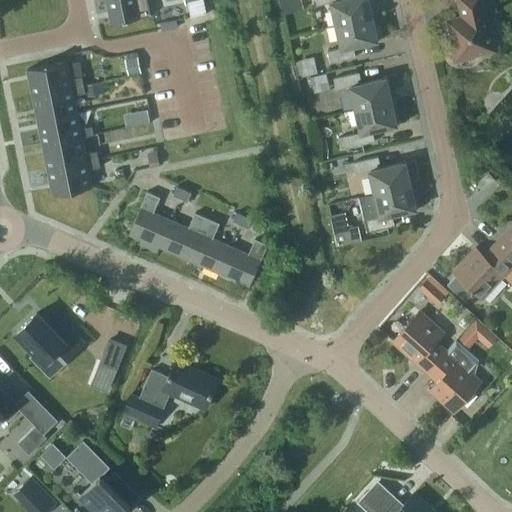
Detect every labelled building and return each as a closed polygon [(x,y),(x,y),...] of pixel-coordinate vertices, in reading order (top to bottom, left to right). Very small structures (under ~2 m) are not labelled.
[(151,15),(147,0),(106,0),(110,20),(111,23),(151,15)] [(278,0),(282,14),(303,9),(300,0),(278,0)] [(331,2),(336,25),(372,16),(369,5),(371,5),(369,0),(315,0),(317,5),(331,2)] [(453,41),(450,42),(454,61),(473,57),(473,54),(494,49),(485,13),(490,12),(487,0),(458,0),(461,8),(462,8),(464,17),(448,21),(453,41)] [(372,16),(336,25),(341,47),(327,50),(330,62),(355,56),(353,45),(376,40),(376,42),(377,41),(377,39),(379,39),(376,27),(374,27),(372,16)] [(302,76),(317,73),(313,57),(298,61),(302,76)] [(47,62),(45,63),(45,65),(27,69),(27,72),(28,72),(32,92),(31,92),(32,95),(84,84),(82,76),(70,78),(66,61),(48,65),(47,62)] [(350,86),(355,109),(391,101),(388,90),(390,89),(387,77),(385,78),(385,75),(384,76),(384,78),(361,83),(359,72),(333,77),(336,89),(350,86)] [(314,93),(330,89),(326,73),(310,77),(314,93)] [(87,85),(88,95),(100,93),(98,83),(87,85)] [(73,95),(85,92),(84,84),(32,95),(32,97),(33,97),(37,117),(36,117),(37,119),(77,111),(73,95)] [(391,101),(355,109),(360,132),(346,135),(349,147),(374,141),(372,129),(395,124),(395,126),(396,126),(396,124),(398,123),(395,111),(393,111),(391,101)] [(148,110),(136,112),(139,124),(150,122),(148,110)] [(82,137),(94,134),(92,125),(80,128),(77,111),(37,119),(37,122),(38,122),(42,142),(41,142),(42,144),(82,136),(82,137)] [(341,148),(349,147),(346,135),(338,137),(341,148)] [(43,146),(47,166),(46,166),(47,169),(99,158),(97,150),(85,152),(82,137),(82,136),(42,144),(42,146),(43,146)] [(150,167),(159,165),(156,151),(147,153),(150,167)] [(369,170),(374,193),(410,185),(407,174),(409,173),(407,161),(405,162),(404,160),(403,160),(403,162),(380,167),(378,156),(353,162),(355,173),(369,170)] [(52,194),(92,186),(88,169),(100,166),(99,158),(47,169),(47,171),(48,171),(52,191),(51,191),(52,194)] [(410,185),(374,193),(380,216),(366,219),(368,231),(394,225),(391,214),(414,208),(414,210),(416,210),(415,208),(417,207),(414,195),(412,196),(410,185)] [(180,198),(184,189),(177,186),(173,195),(180,198)] [(188,201),(192,192),(184,189),(180,198),(188,201)] [(129,233),(159,246),(171,220),(153,212),(160,197),(148,191),(129,233)] [(332,204),(335,216),(355,212),(353,200),(332,204)] [(159,246),(189,259),(207,217),(195,212),(188,227),(171,220),(159,246)] [(244,215),(237,212),(233,221),(240,224),(244,215)] [(244,215),(240,224),(247,227),(251,218),(244,215)] [(189,259),(218,272),(230,246),(212,238),(219,222),(207,217),(189,259)] [(511,224),(494,245),(511,261),(511,224)] [(333,230),(337,245),(361,240),(358,225),(348,227),(333,230)] [(230,246),(218,272),(248,285),(266,243),(254,238),(247,253),(230,246)] [(511,264),(511,261),(494,245),(484,255),(475,247),(453,271),(482,297),(503,274),(511,264)] [(511,282),(511,264),(503,274),(511,282)] [(429,298),(438,288),(427,278),(418,288),(429,298)] [(39,310),(18,330),(47,360),(67,340),(67,339),(75,331),(61,316),(53,325),(39,310)] [(392,340),(427,371),(445,351),(434,341),(442,332),(418,311),(392,340)] [(482,332),(493,342),(497,337),(476,319),(459,338),(469,347),(482,332)] [(114,366),(123,344),(110,339),(101,361),(114,366)] [(445,351),(427,371),(438,380),(430,389),(454,411),(480,382),(468,371),(478,360),(455,339),(445,351)] [(123,412),(155,426),(170,392),(205,408),(218,378),(176,360),(169,376),(151,368),(139,397),(131,394),(123,412)] [(21,407),(19,409),(43,434),(58,420),(28,389),(27,390),(29,392),(19,403),(17,401),(16,402),(21,407)] [(0,417),(2,416),(7,421),(19,409),(21,407),(16,402),(6,391),(3,393),(0,390),(0,417)] [(92,482),(81,493),(78,490),(77,491),(95,509),(92,511),(121,511),(139,496),(141,498),(142,497),(115,470),(114,471),(117,473),(107,482),(105,480),(101,475),(110,466),(83,439),(67,455),(66,456),(92,482)] [(53,441),(40,453),(54,467),(55,467),(51,463),(63,452),(66,456),(67,455),(53,441)] [(31,492),(23,500),(35,511),(45,511),(56,501),(31,476),(23,483),(31,492)] [(366,492),(357,502),(368,511),(433,511),(413,493),(400,507),(390,497),(378,487),(370,496),(366,492)]
